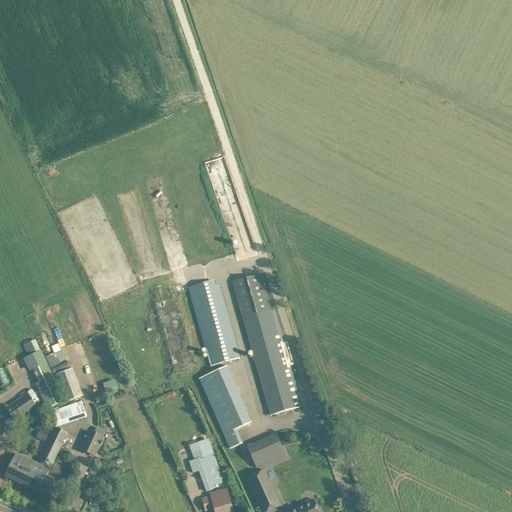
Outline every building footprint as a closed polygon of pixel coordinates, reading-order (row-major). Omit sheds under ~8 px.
[(261,275),(233,283),(271,415),(299,407),(298,404),(301,403),(290,367),(294,366),(287,343),(284,344),(274,310),(271,311),(261,275)] [(215,282),(183,291),(204,368),(239,358),(221,291),(217,292),(215,282)] [(50,355),(46,357),(51,368),(56,366),(50,355)] [(33,370),(39,382),(36,384),(47,409),(65,401),(47,363),(33,370)] [(69,369),(67,363),(52,369),(54,375),(69,369)] [(67,402),(83,396),(73,370),(57,376),(67,402)] [(115,381),(103,385),(108,399),(120,394),(115,381)] [(37,407),(29,395),(7,409),(15,421),(37,407)] [(51,412),(56,427),(87,417),(82,402),(51,412)] [(246,407),(217,420),(224,435),(233,432),(237,430),(249,425),(245,417),(249,415),(246,407)] [(90,432),(82,450),(94,456),(103,438),(99,436),(102,431),(97,428),(94,434),(90,432)] [(44,479),(37,491),(54,500),(62,483),(47,476),(61,447),(59,446),(65,434),(55,429),(49,442),(38,464),(45,468),(40,477),(44,479)] [(40,429),(37,438),(46,441),(49,432),(40,429)] [(276,434),(247,447),(256,465),(284,453),(276,434)] [(195,461),(190,463),(193,473),(199,471),(200,475),(206,489),(207,492),(214,489),(216,489),(215,486),(224,483),(218,467),(214,455),(209,440),(201,442),(190,447),(195,461)] [(6,476),(37,491),(44,479),(40,477),(45,468),(38,464),(16,454),(6,476)] [(265,470),(247,478),(258,505),(259,505),(259,504),(262,503),(272,499),(265,483),(270,481),(268,476),(265,470)] [(211,496),(203,499),(203,502),(206,511),(215,509),(216,511),(232,511),(231,506),(227,490),(219,493),(210,495),(211,496)] [(289,511),(321,511),(316,500),(289,511)]
